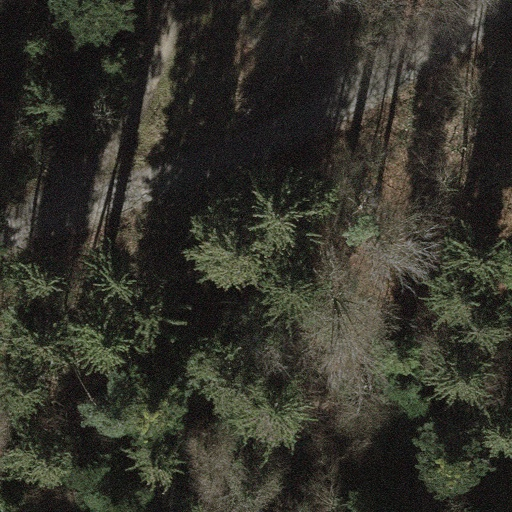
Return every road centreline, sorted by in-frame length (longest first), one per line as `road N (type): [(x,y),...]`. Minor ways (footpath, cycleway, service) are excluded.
road 1 (track): [(0,243),(133,197),(511,20)]
road 2 (track): [(179,0),(133,197)]
